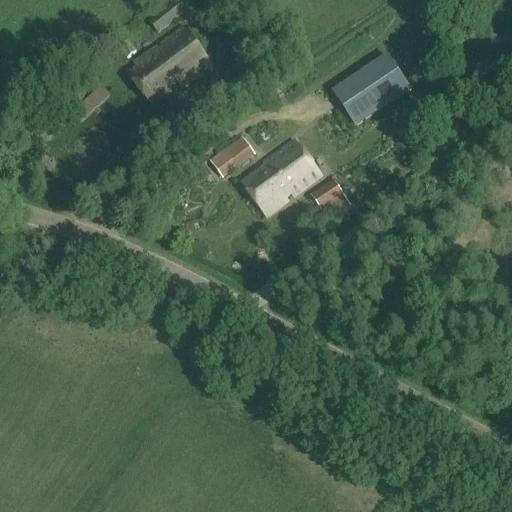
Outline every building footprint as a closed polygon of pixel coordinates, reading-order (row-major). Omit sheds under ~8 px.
[(159,34),(189,10),(179,0),(177,0),(149,22),(159,34)] [(178,85),(180,88),(208,66),(182,31),(136,67),(138,69),(129,76),(152,105),(178,85)] [(128,61),(136,53),(129,44),(120,51),(128,61)] [(387,57),(333,93),(356,129),(410,92),(387,57)] [(211,162),(223,180),(255,157),(242,139),(211,162)] [(242,185),(266,217),(320,177),(293,142),(265,164),(267,167),(242,185)] [(333,183),(310,196),(329,222),(350,208),(345,200),(333,183)] [(192,250),(213,275),(226,264),(205,239),(192,250)]
